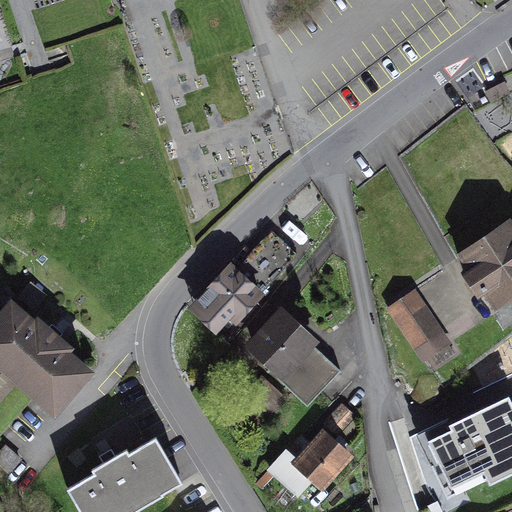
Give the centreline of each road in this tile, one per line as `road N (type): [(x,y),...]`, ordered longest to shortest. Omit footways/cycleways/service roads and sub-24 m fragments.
road 1 (residential): [(332,153),(172,294),(153,340),(171,398),(240,511)]
road 2 (residential): [(399,511),(377,447),(363,283),(332,153)]
road 3 (residential): [(511,20),(332,153)]
